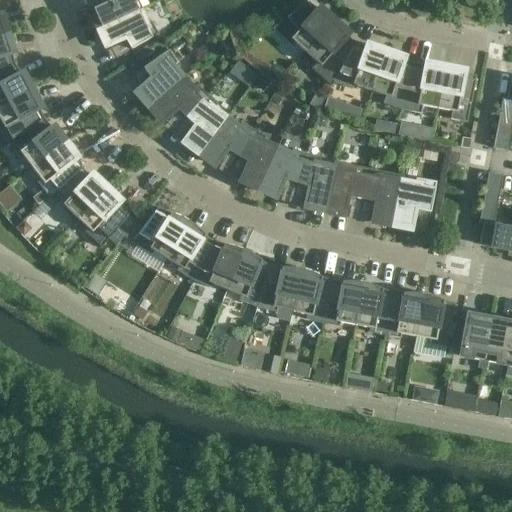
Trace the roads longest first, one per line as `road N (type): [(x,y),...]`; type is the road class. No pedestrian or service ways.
road 1 (residential): [(449,273),(292,239),(198,194),(131,137),(69,47),(52,0)]
road 2 (residential): [(449,273),(496,50)]
road 3 (tertiary): [(322,511),(131,470)]
road 4 (tertiary): [(131,470),(0,396)]
road 5 (residential): [(496,50),(384,18),(357,0)]
road 6 (tertiary): [(0,433),(131,470)]
